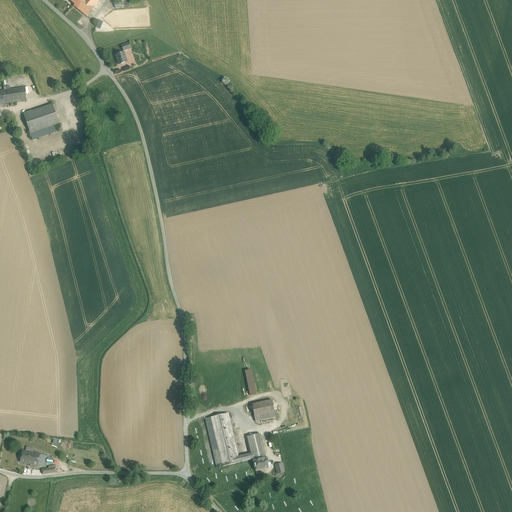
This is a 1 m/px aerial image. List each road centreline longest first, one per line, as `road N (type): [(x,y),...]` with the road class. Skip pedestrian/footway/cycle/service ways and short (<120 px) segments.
road 1 (unclassified): [(188,474),(185,337),(141,127),(101,59),(45,0)]
road 2 (unclassified): [(0,470),(188,474)]
